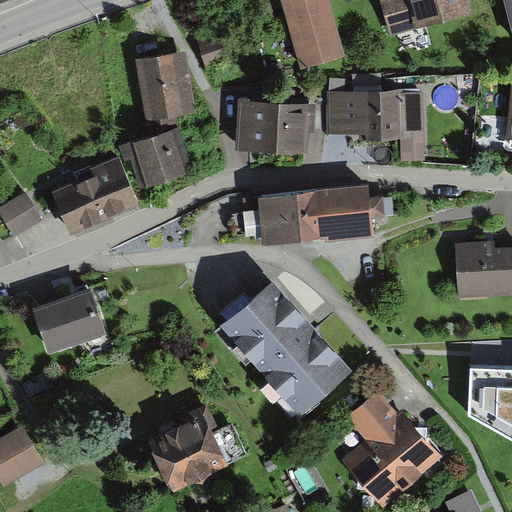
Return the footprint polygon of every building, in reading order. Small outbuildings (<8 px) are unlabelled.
[(0,0),(0,9),(21,0),(0,0)] [(311,71),(355,60),(339,0),(299,0),(293,2),(311,71)] [(378,0),(387,36),(475,15),(471,0),(378,0)] [(213,69),(240,61),(231,31),(204,39),(213,69)] [(155,119),(199,115),(193,53),(149,58),(155,119)] [(334,95),(333,137),(410,138),(411,96),(334,95)] [(318,104),(247,102),(246,156),(317,158),(318,104)] [(184,127),(139,144),(157,190),(202,172),(184,127)] [(126,158),(57,187),(77,235),(146,206),(126,158)] [(326,246),(375,241),(369,184),(312,190),(312,192),(258,198),(263,246),(326,240),(326,246)] [(33,191),(6,205),(20,232),(47,218),(33,191)] [(511,239),(458,242),(461,297),(511,294),(511,239)] [(287,278),(234,319),(310,415),(363,374),(287,278)] [(43,331),(50,353),(108,336),(94,291),(36,308),(43,331)] [(511,367),(472,366),(469,416),(511,439),(511,367)] [(384,395),(352,420),(367,439),(345,456),(384,505),(449,453),(412,407),(400,416),(384,395)] [(219,408),(157,434),(179,486),(241,460),(219,408)] [(27,424),(0,437),(0,464),(9,481),(46,462),(27,424)] [(448,511),(478,511),(470,495),(446,506),(448,511)]
